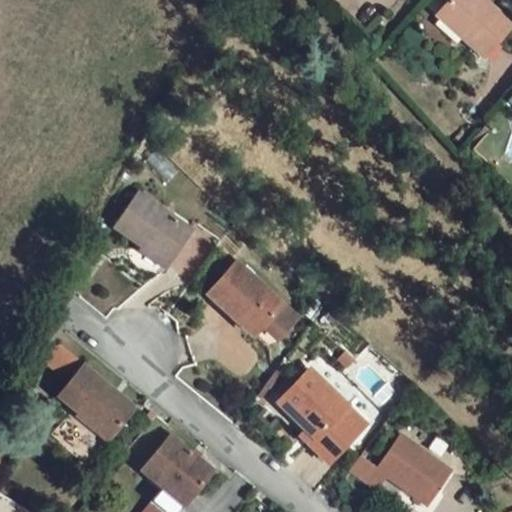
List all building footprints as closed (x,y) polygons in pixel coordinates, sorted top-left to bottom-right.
[(482,53),(510,20),(488,0),(450,0),(440,12),(482,53)] [(162,264),(185,231),(133,195),(110,230),(162,264)] [(257,335),(272,310),(219,280),(198,314),(251,345),(257,335)] [(272,310),(257,335),(273,345),(288,320),(272,310)] [(102,441),(127,411),(78,369),(75,367),(76,367),(52,347),(44,348),(35,360),(62,383),(49,398),(101,442),(102,441)] [(317,466),(349,440),(331,418),(337,413),(306,376),(273,403),(306,443),(301,447),(317,466)] [(143,511),(172,511),(203,476),(164,441),(134,477),(154,496),(142,511),(143,511)] [(373,481),(353,468),(341,484),(370,501),(379,487),(411,507),(413,504),(425,511),(426,511),(445,481),(394,448),(373,481)]
